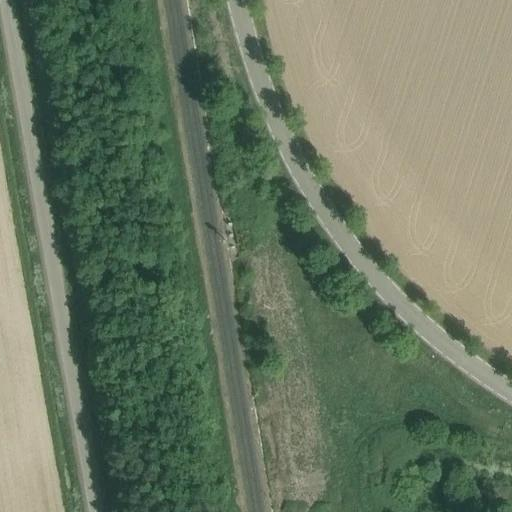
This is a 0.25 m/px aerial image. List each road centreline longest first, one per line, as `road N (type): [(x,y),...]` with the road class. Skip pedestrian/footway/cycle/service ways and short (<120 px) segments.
road 1 (unclassified): [(93,511),(3,0)]
road 2 (tertiary): [(511,393),(421,326),(342,239),(275,117),(235,0)]
